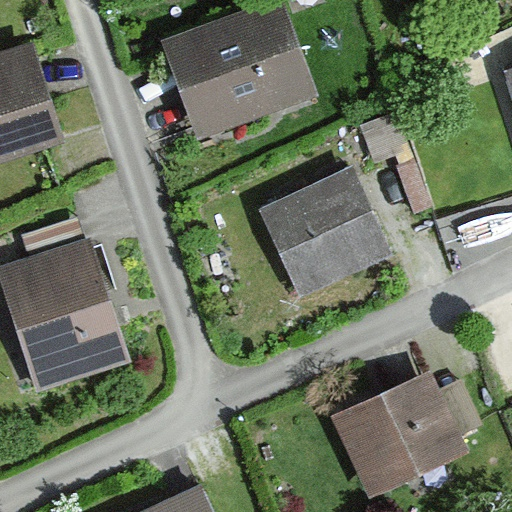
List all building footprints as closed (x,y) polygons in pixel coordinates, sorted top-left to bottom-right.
[(158,53),(192,147),(311,104),(278,11),(158,53)] [(0,60),(0,160),(53,142),(22,53),(0,60)] [(511,75),(498,79),(511,128),(511,75)] [(256,217),(292,301),(382,263),(346,179),(256,217)] [(0,272),(0,289),(32,396),(122,370),(86,248),(0,272)] [(330,427),(366,505),(462,461),(426,383),(330,427)] [(162,511),(204,511),(198,497),(162,511)]
